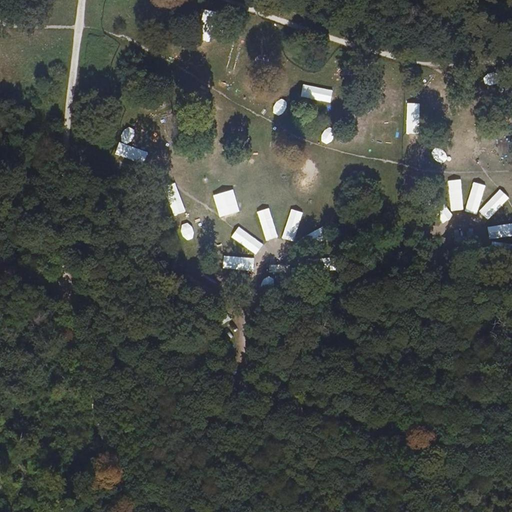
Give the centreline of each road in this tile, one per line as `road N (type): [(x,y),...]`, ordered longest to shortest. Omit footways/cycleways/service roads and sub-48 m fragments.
road 1 (track): [(63,291),(169,353),(337,418),(511,440)]
road 2 (track): [(63,291),(61,205),(82,0)]
road 3 (track): [(133,511),(63,291)]
